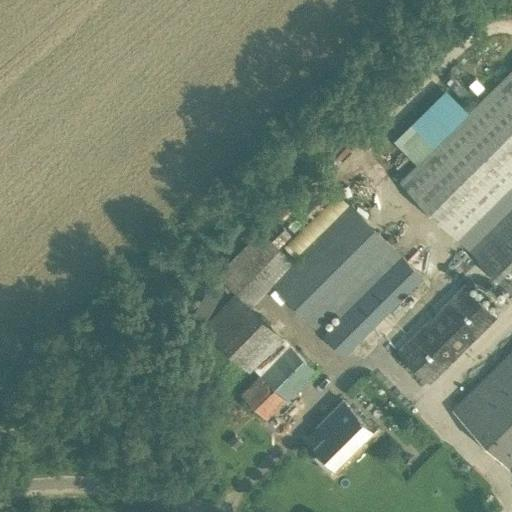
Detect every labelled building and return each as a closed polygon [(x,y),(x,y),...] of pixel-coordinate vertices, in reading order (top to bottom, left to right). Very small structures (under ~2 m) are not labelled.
[(448,117),(466,104),(459,94),(469,87),(454,68),(438,79),(427,65),(416,73),(448,117)] [(457,235),(511,181),(511,69),(401,177),(457,235)] [(236,291),(202,325),(247,370),(253,365),(260,373),(240,393),(265,417),(314,368),(248,303),(271,281),(314,325),(393,248),(350,204),(294,259),(261,227),(217,273),(236,291)] [(511,209),(470,249),(511,292),(511,209)] [(403,250),(426,271),(442,254),(419,232),(403,250)] [(342,354),(421,276),(401,256),(322,334),(342,354)] [(428,381),(494,315),(464,284),(397,350),(428,381)] [(511,348),(452,407),(511,468),(511,348)] [(369,428),(342,400),(320,420),(329,429),(313,443),(333,464),(369,428)] [(234,434),(227,441),(235,448),(242,441),(234,434)]
